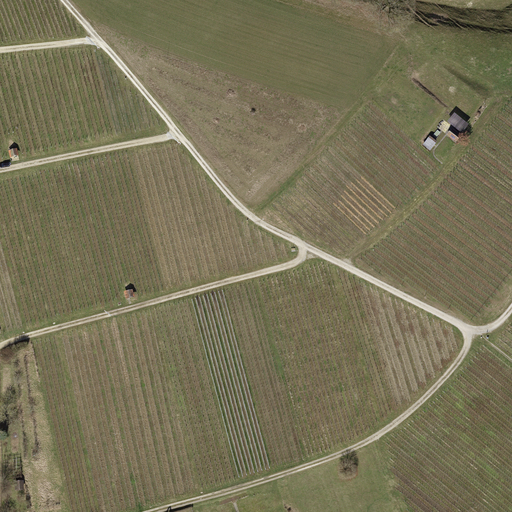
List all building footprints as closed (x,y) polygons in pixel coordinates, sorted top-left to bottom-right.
[(470,124),(455,112),(448,121),(463,132),(470,124)] [(463,136),(453,128),(447,135),(457,143),(463,136)] [(22,145),(14,146),(15,156),(23,155),(22,145)] [(139,287),(129,289),(130,296),(141,294),(139,287)] [(27,476),(18,476),(18,492),(27,492),(27,476)]
